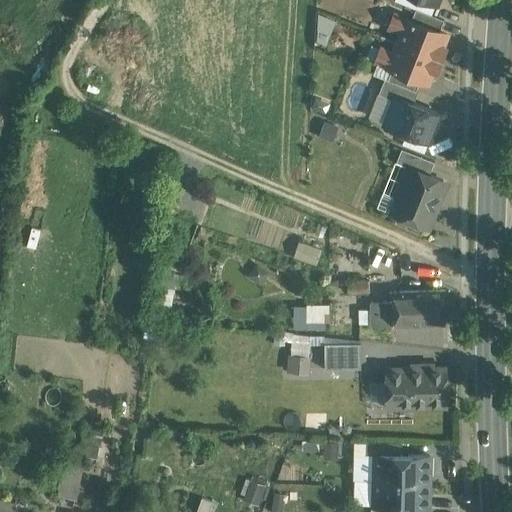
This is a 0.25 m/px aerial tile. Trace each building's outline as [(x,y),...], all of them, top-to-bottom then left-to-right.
[(444,19),(416,7),(411,19),(439,30),(444,19)] [(411,19),(407,17),(396,13),(390,27),(401,31),(397,41),(440,58),(445,46),(442,45),(447,33),(439,30),(411,19)] [(440,58),(397,41),(393,51),(383,47),(377,61),(392,67),(420,78),(428,81),(432,69),(435,70),(440,58)] [(420,78),(392,67),(388,78),(416,89),(420,78)] [(388,78),(384,77),(378,92),(394,98),(396,94),(413,101),(418,90),(416,89),(388,78)] [(413,101),(396,94),(394,98),(385,123),(429,140),(434,127),(432,123),(437,111),(413,101)] [(435,160),(401,147),(396,161),(410,167),(410,166),(429,173),(435,160)] [(429,173),(410,166),(410,167),(404,181),(400,183),(396,191),(398,196),(392,211),(428,225),(438,199),(435,198),(443,179),(429,173)] [(318,262),(322,246),(299,241),(295,256),(318,262)] [(373,277),(351,278),(351,290),(373,289),(373,277)] [(446,286),(397,287),(397,298),(374,299),(374,301),(374,325),(447,323),(446,286)] [(374,301),(360,302),(361,325),(374,325),(374,301)] [(295,304),(295,318),(330,317),(329,302),(295,304)] [(311,370),(311,333),(292,333),(292,370),(311,370)] [(363,366),(362,340),(325,341),(326,367),(363,366)] [(445,367),(387,367),(387,380),(357,380),(357,390),(357,406),(446,405),(445,367)] [(357,390),(357,380),(349,380),(349,390),(357,390)] [(402,442),(366,441),(365,454),(375,454),(375,453),(401,454),(402,442)] [(64,463),(58,494),(74,497),(76,498),(84,454),(79,453),(66,451),(64,463)] [(401,454),(375,453),(375,454),(374,479),(429,481),(430,455),(401,454)] [(259,503),(266,483),(251,478),(244,497),(259,503)] [(429,481),(374,479),(374,505),(399,506),(429,507),(429,481)] [(202,496),(195,511),(208,511),(213,500),(202,496)]
